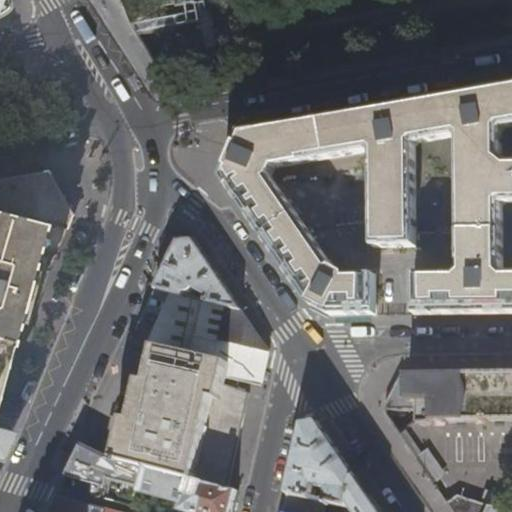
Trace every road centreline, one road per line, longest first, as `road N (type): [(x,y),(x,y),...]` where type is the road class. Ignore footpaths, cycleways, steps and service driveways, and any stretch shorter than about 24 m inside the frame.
road 1 (residential): [(129,122),(511,57)]
road 2 (residential): [(7,511),(137,226),(146,176)]
road 3 (residential): [(299,344),(223,223),(146,176)]
road 4 (residential): [(415,511),(299,344)]
road 5 (residential): [(261,511),(299,344)]
road 6 (residential): [(0,144),(129,122)]
